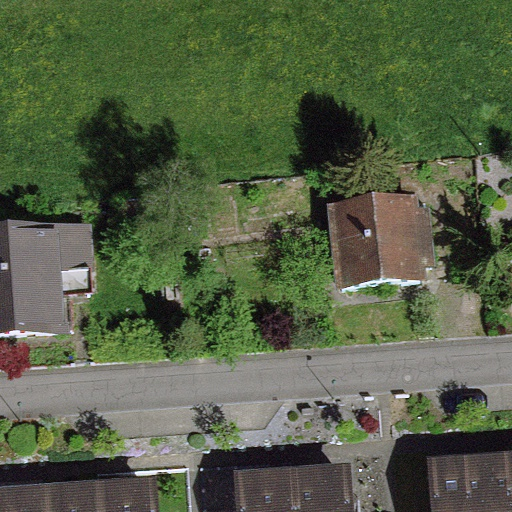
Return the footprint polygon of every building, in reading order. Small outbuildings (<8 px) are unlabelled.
[(329,214),(337,294),(415,285),(413,272),(426,271),(420,219),(407,220),(406,206),(329,214)] [(0,242),(0,339),(53,336),(49,279),(83,276),(80,239),(48,241),(48,239),(0,242)] [(511,511),(511,471),(481,473),(484,511),(511,511)] [(484,511),(481,473),(428,477),(429,511),(484,511)] [(343,511),(342,483),(288,487),(289,511),(343,511)] [(289,511),(288,487),(234,491),(235,511),(289,511)] [(148,511),(148,497),(94,501),(94,511),(148,511)] [(94,511),(94,501),(41,504),(41,511),(94,511)]
